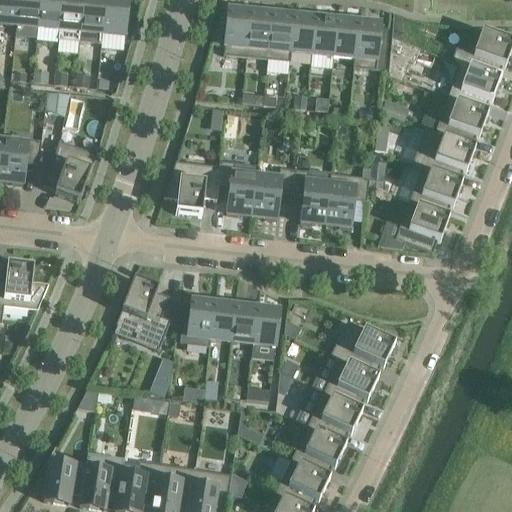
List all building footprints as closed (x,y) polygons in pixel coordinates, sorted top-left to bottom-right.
[(0,0),(0,26),(15,28),(17,0),(0,0)] [(37,31),(39,0),(17,0),(15,28),(14,38),(36,40),(37,31)] [(59,33),(61,0),(39,0),(37,31),(59,33)] [(79,44),(83,0),(61,0),(59,33),(58,42),(79,44)] [(83,0),(79,44),(101,46),(102,37),(105,0),(83,0)] [(105,0),(102,37),(124,39),(128,2),(105,0)] [(223,58),(245,60),(249,14),(227,12),(223,58)] [(271,16),(249,14),(245,60),(267,62),(271,16)] [(267,62),(288,65),(293,18),(271,16),(267,62)] [(315,20),(293,18),(288,65),(289,65),(290,55),(311,57),(315,20)] [(336,22),(315,20),(311,57),(333,59),(336,22)] [(333,59),(353,61),(352,71),(353,71),(358,24),(336,22),(333,59)] [(380,30),(380,27),(358,24),(353,71),(375,73),(376,70),(385,70),(389,31),(380,30)] [(391,41),(398,44),(400,29),(392,28),(391,41)] [(460,67),(500,83),(501,81),(498,80),(502,70),(504,71),(511,50),(511,45),(473,31),(464,55),(455,52),(451,64),(460,67)] [(414,65),(419,51),(398,44),(391,41),(389,56),(414,65)] [(447,102),(487,117),(488,116),(485,115),(489,104),(491,105),(500,83),(460,67),(447,102)] [(36,75),(35,85),(47,86),(48,76),(36,75)] [(14,84),(24,85),(25,77),(15,76),(14,84)] [(55,78),(54,88),(66,89),(67,79),(55,78)] [(87,91),(88,81),(76,80),(75,90),(87,91)] [(249,107),(262,108),(263,99),(250,97),(249,107)] [(264,99),(263,109),(275,110),(276,100),(264,99)] [(293,112),(305,113),(307,101),(295,100),(293,112)] [(327,115),(329,102),(316,101),(315,114),(327,115)] [(425,133),(474,152),(475,151),(472,150),(476,139),(478,140),(487,117),(447,102),(434,136),(425,133)] [(334,111),(333,120),(345,121),(346,112),(334,111)] [(223,115),(213,114),(212,126),(222,127),(223,115)] [(425,133),(412,168),(461,187),(462,186),(459,185),(463,174),(465,175),(474,152),(425,133)] [(386,136),(376,135),(374,151),(384,153),(386,136)] [(25,146),(2,144),(0,163),(0,184),(23,187),(25,166),(38,168),(41,144),(25,143),(25,146)] [(79,205),(96,158),(59,144),(43,189),(55,194),(54,197),(79,205)] [(226,217),(251,219),(256,179),(233,176),(234,167),(219,165),(218,170),(216,188),(218,188),(229,189),(226,217)] [(385,167),(371,165),(368,191),(382,193),(385,167)] [(218,188),(216,188),(218,170),(175,166),(163,201),(177,202),(175,216),(201,219),(203,202),(216,203),(218,188)] [(420,172),(408,206),(448,221),(449,221),(446,219),(450,209),(452,210),(461,187),(412,168),(411,169),(420,172)] [(363,170),(362,181),(369,182),(370,171),(363,170)] [(278,182),(256,179),(251,219),(276,222),(279,195),(291,197),(294,173),(279,172),(278,182)] [(300,225),(324,228),(329,187),(307,185),(308,175),(294,173),(291,197),(303,198),(300,225)] [(366,205),(367,191),(369,182),(362,181),(330,178),(329,187),(324,228),(350,231),(353,204),(366,205)] [(408,206),(395,242),(384,238),(380,250),(401,252),(404,245),(432,256),(437,244),(439,245),(448,221),(408,206)] [(0,309),(37,314),(48,288),(47,288),(31,285),(33,272),(7,269),(5,286),(0,285),(0,309)] [(156,296),(158,293),(133,283),(115,328),(117,329),(115,334),(157,351),(156,353),(158,354),(170,324),(161,321),(169,301),(156,296)] [(183,308),(179,345),(208,349),(209,342),(213,306),(191,303),(190,309),(183,308)] [(209,342),(231,345),(235,308),(213,306),(209,342)] [(231,345),(253,347),(257,311),(235,308),(231,345)] [(257,311),(253,347),(275,350),(279,313),(257,311)] [(294,342),(300,331),(285,324),(284,337),(294,342)] [(347,324),(330,359),(377,382),(378,381),(375,379),(380,369),(383,371),(394,347),(347,324)] [(367,404),(377,382),(330,359),(338,364),(322,396),(361,415),(362,414),(359,413),(364,403),(367,404)] [(292,380),(297,369),(286,364),(281,375),(292,380)] [(279,376),(277,393),(284,396),(291,382),(279,376)] [(157,380),(151,396),(164,401),(170,385),(157,380)] [(227,387),(226,400),(239,401),(240,389),(227,387)] [(270,394),(247,391),(246,403),(268,406),(270,394)] [(86,392),(77,411),(94,414),(97,394),(86,392)] [(189,397),(189,404),(201,405),(203,393),(196,392),(189,397)] [(98,394),(97,404),(109,406),(110,396),(98,394)] [(322,396),(306,430),(345,449),(345,448),(343,446),(348,436),(350,438),(361,415),(322,396)] [(155,401),(153,414),(166,416),(168,402),(155,401)] [(180,416),(181,404),(169,403),(168,415),(180,416)] [(306,430),(290,463),(329,482),(329,481),(326,480),(331,470),(334,471),(345,449),(306,430)] [(81,498),(79,509),(94,511),(103,511),(105,501),(116,503),(114,511),(115,511),(123,466),(123,462),(87,456),(85,472),(84,473),(80,498),(81,498)] [(290,463),(274,497),(305,511),(310,511),(315,503),(318,505),(329,482),(290,463)] [(151,511),(159,467),(138,464),(137,469),(123,466),(115,511),(139,511),(141,507),(152,509),(151,511)] [(48,472),(44,471),(28,495),(28,496),(44,498),(43,504),(68,508),(69,496),(80,498),(84,473),(73,471),(74,470),(49,466),(48,472)] [(188,511),(195,473),(159,467),(151,511),(188,511)] [(195,473),(188,511),(225,511),(230,479),(195,473)] [(229,495),(229,498),(240,499),(246,483),(241,481),(232,478),(231,482),(229,495)] [(305,511),(274,497),(266,511),(305,511)]
